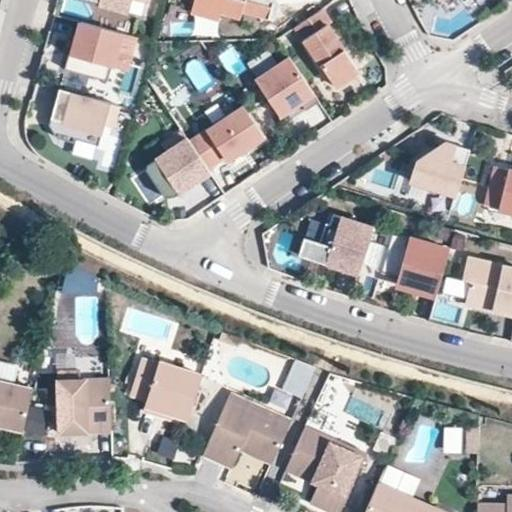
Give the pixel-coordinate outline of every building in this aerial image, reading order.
[(140,0),(145,1),(145,0),(99,0),(99,4),(128,12),(131,0),(140,0)] [(274,0),(195,0),(192,11),(219,18),(221,11),(241,16),(243,10),(270,17),(274,0)] [(327,25),(330,22),(321,9),(295,27),(335,86),(358,71),(327,25)] [(126,70),(135,36),(81,21),(72,54),(69,53),(65,69),(108,80),(112,66),(126,70)] [(319,101),(289,57),(256,80),(280,115),(300,102),(306,110),(319,101)] [(122,84),(126,70),(112,66),(108,80),(122,84)] [(112,125),(118,104),(59,88),(53,111),(58,113),(56,119),(51,117),(49,124),(57,137),(74,142),(74,138),(98,145),(104,123),(112,125)] [(264,136),(243,105),(208,129),(225,156),(228,160),(264,136)] [(203,133),(220,159),(225,156),(208,129),(203,133)] [(189,142),(183,131),(163,145),(167,151),(155,159),(178,193),(210,172),(207,168),(189,142)] [(220,159),(203,133),(189,142),(207,168),(220,159)] [(456,195),(470,150),(446,142),(417,161),(410,181),(456,195)] [(511,169),(495,166),(486,206),(511,212),(511,169)] [(506,228),(511,218),(490,208),(486,219),(506,228)] [(299,254),(326,263),(328,259),(343,263),(342,268),(358,273),(373,227),(341,216),(337,226),(326,223),(320,242),(305,237),(299,254)] [(449,249),(392,232),(381,271),(400,276),(398,285),(436,296),(449,249)] [(511,313),(511,267),(468,257),(463,279),(471,281),(466,304),(511,313)] [(342,268),(343,263),(328,259),(326,263),(342,268)] [(465,298),(469,283),(448,278),(445,294),(465,298)] [(239,339),(220,332),(218,340),(236,346),(239,339)] [(189,417),(201,373),(158,359),(157,363),(140,358),(130,392),(146,397),(142,411),(158,416),(161,408),(189,417)] [(300,400),(316,365),(296,358),(281,391),(300,400)] [(18,364),(0,360),(0,380),(14,383),(18,364)] [(59,430),(112,429),(110,376),(80,378),(79,368),(56,369),(59,430)] [(0,423),(22,429),(32,387),(14,383),(0,380),(0,423)] [(240,448),(272,462),(292,418),(230,391),(203,453),(232,465),(240,448)] [(31,434),(45,436),(49,411),(35,409),(31,434)] [(339,511),(365,452),(306,425),(288,468),(317,481),(309,500),(337,511),(339,511)] [(464,455),(465,428),(446,428),(445,454),(464,455)] [(380,481),(366,511),(451,511),(380,481)] [(478,502),(479,488),(471,487),(471,503),(478,502)] [(506,502),(478,502),(478,511),(511,511),(511,494),(506,495),(506,502)]
